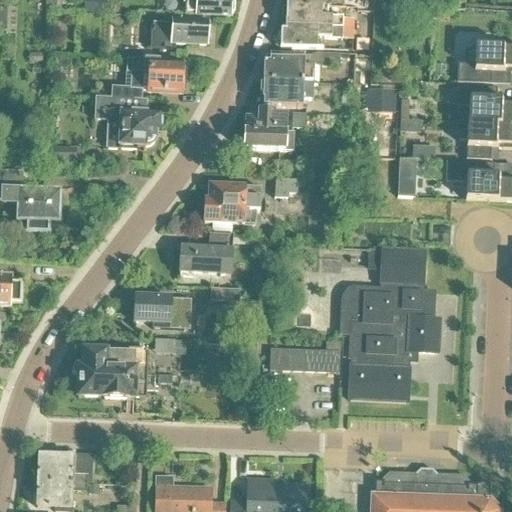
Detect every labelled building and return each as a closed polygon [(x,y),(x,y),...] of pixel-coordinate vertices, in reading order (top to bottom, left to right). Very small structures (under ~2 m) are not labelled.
[(56,0),(46,0),(46,13),(56,13),(56,0)] [(182,0),(182,7),(185,7),(184,19),(230,21),(230,18),(233,16),(234,8),(231,5),(231,2),(230,2),(230,0),(182,0)] [(286,9),(321,11),(330,11),(330,10),(324,10),(325,0),(346,0),(345,0),(285,0),(285,4),(287,6),(287,9),(286,9)] [(286,26),(286,29),(342,32),(342,21),(321,20),(321,11),(286,9),(285,9),(285,12),(281,12),(281,22),(285,22),(284,25),(285,25),(285,26),(286,26)] [(0,34),(8,35),(9,12),(0,12),(0,34)] [(431,12),(430,23),(438,23),(438,20),(438,12),(431,12)] [(342,21),(342,32),(352,32),(353,22),(342,21)] [(154,27),(154,53),(173,54),(173,48),(206,49),(207,24),(172,23),(162,23),(162,28),(154,27)] [(342,32),(286,29),(285,34),(280,34),(280,38),(276,40),(276,46),(279,48),(279,52),(322,53),(322,52),(321,52),(316,52),(316,42),(341,42),(341,41),(342,32)] [(342,32),(341,41),(352,42),(352,32),(342,32)] [(367,54),(367,44),(356,43),(356,54),(367,54)] [(493,48),(474,47),(474,69),(457,69),(456,87),(493,89),(493,76),(511,76),(511,52),(493,52),(493,48)] [(124,63),(126,63),(131,63),(142,63),(142,54),(124,53),(124,63)] [(29,66),(42,66),(42,57),(29,57),(29,66)] [(264,68),(263,85),(312,88),(313,70),(339,71),(339,58),(317,57),(303,61),(270,59),(270,68),(264,68)] [(112,91),(111,103),(139,105),(139,104),(140,94),(182,96),(182,94),(184,94),(185,72),(183,72),(183,69),(159,68),(159,64),(142,63),(131,63),(126,63),(125,76),(130,76),(130,92),(112,91)] [(312,88),(263,85),(263,87),(260,90),(259,98),(263,101),(263,103),(264,103),(263,111),(306,113),(306,109),(301,109),(301,104),(312,104),(312,88)] [(460,91),(459,110),(469,111),(468,126),(467,127),(511,128),(511,105),(498,105),(499,92),(460,91)] [(395,118),(395,95),(367,94),(366,117),(395,118)] [(111,103),(95,102),(94,124),(108,125),(106,153),(118,154),(136,154),(136,151),(145,151),(148,151),(149,150),(150,149),(151,148),(153,147),(154,145),(154,143),(155,142),(155,135),(159,135),(160,118),(145,117),(145,105),(139,104),(139,105),(111,103)] [(407,125),(408,105),(400,104),(400,124),(407,125)] [(273,120),(273,116),(250,115),(250,122),(245,121),(244,139),(241,139),(240,142),(240,149),(241,152),(244,152),(243,154),(291,156),(292,139),(284,138),(285,120),(273,120)] [(292,117),(291,133),(305,133),(305,117),(292,117)] [(465,164),(492,165),(493,152),(511,153),(511,128),(467,127),(465,164)] [(393,151),(375,150),(375,160),(392,160),(393,151)] [(50,164),(75,165),(75,152),(50,151),(50,164)] [(413,151),(412,163),(433,163),(434,151),(413,151)] [(276,177),(296,178),(297,166),(277,165),(276,177)] [(465,186),(465,204),(511,206),(511,181),(496,181),(496,168),(445,166),(444,186),(465,186)] [(27,225),(26,235),(48,236),(48,225),(58,226),(59,198),(19,196),(20,193),(34,193),(34,192),(42,192),(43,177),(0,175),(0,204),(2,205),(2,207),(19,207),(18,219),(17,219),(17,224),(27,225)] [(275,183),(274,202),(287,203),(287,197),(295,197),(296,184),(275,183)] [(245,191),(208,189),(208,204),(204,203),(203,227),(243,229),(254,229),(254,216),(259,216),(260,192),(245,191)] [(178,277),(219,279),(220,266),(230,267),(232,239),(208,238),(207,254),(180,252),(178,277)] [(258,251),(270,252),(270,242),(258,241),(258,251)] [(351,363),(350,370),(349,370),(348,404),(407,407),(409,373),(408,373),(409,356),(437,358),(439,324),(431,323),(433,297),(421,296),(421,290),(423,290),(424,256),(369,253),(368,273),(381,273),(380,288),(381,288),(381,294),(352,293),(350,294),(349,295),(347,296),(346,297),(345,298),(344,300),(343,302),(342,304),(342,306),(342,307),(342,309),(343,312),(344,314),(345,316),(346,318),(348,319),(350,321),(350,327),(348,363),(351,363)] [(0,310),(9,311),(10,306),(19,307),(20,286),(10,286),(11,281),(0,280),(0,310)] [(210,306),(238,308),(239,296),(210,294),(210,306)] [(187,335),(189,309),(191,309),(191,304),(170,303),(134,301),(133,326),(151,327),(151,333),(187,335)] [(171,345),(171,357),(180,358),(181,346),(171,345)] [(269,375),(338,377),(340,347),(325,346),(325,356),(270,354),(269,375)] [(102,402),(102,404),(127,404),(127,403),(133,403),(133,402),(145,403),(146,354),(104,353),(103,357),(83,356),(82,372),(78,372),(77,401),(102,402)] [(153,389),(171,389),(171,380),(153,380),(153,389)] [(36,475),(36,487),(86,489),(86,479),(91,480),(92,459),(57,457),(56,461),(38,460),(38,475),(36,475)] [(497,511),(491,506),(492,489),(485,486),(479,489),(470,489),(470,487),(464,481),(438,480),(433,475),(423,474),(418,479),(391,478),(385,484),(385,485),(377,485),(376,502),(375,511),(497,511)] [(223,511),(224,508),(210,507),(211,493),(172,492),(171,483),(172,483),(172,482),(155,481),(154,511),(223,511)] [(229,511),(307,511),(308,491),(273,489),(274,485),(247,484),(247,507),(230,506),(229,511)] [(86,489),(36,487),(35,496),(37,496),(36,511),(54,511),(70,511),(71,495),(86,496),(86,489)] [(98,498),(99,489),(88,488),(88,497),(98,498)]
